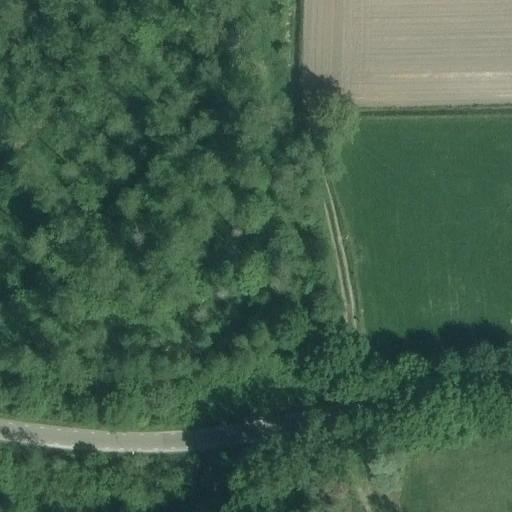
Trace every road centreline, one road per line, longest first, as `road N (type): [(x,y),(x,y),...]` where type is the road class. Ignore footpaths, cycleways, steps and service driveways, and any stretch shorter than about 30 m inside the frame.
road 1 (tertiary): [(511,374),(366,411),(192,440),(0,433)]
road 2 (track): [(366,411),(308,173)]
